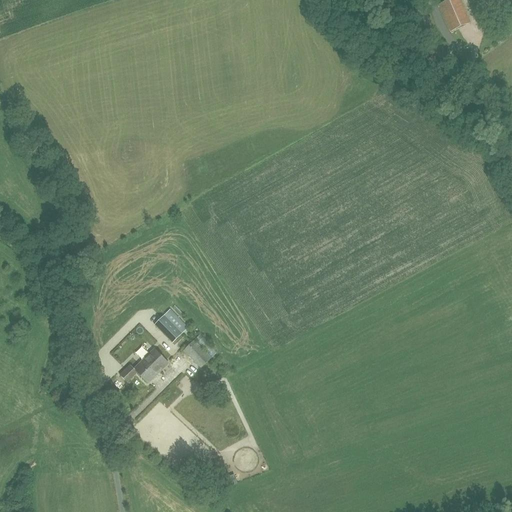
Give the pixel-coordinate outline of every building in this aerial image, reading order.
[(423,0),(400,9),(413,41),(436,33),(423,0)] [(450,31),(470,23),(460,0),(449,0),(439,4),(450,31)] [(485,0),(492,8),(502,0),(485,0)] [(445,50),(436,39),(420,51),(440,75),(452,65),(443,52),(445,50)] [(170,310),(154,325),(172,343),(188,328),(170,310)] [(200,369),(212,358),(195,339),(183,350),(200,369)] [(154,349),(139,363),(145,369),(148,366),(150,368),(154,365),(160,371),(168,363),(154,349)] [(110,374),(117,367),(109,359),(102,366),(110,374)] [(148,383),(160,371),(154,365),(150,368),(148,366),(145,369),(139,363),(134,368),(130,364),(120,374),(127,382),(137,372),(148,383)] [(208,466),(197,472),(202,480),(213,473),(208,466)] [(234,475),(219,481),(223,490),(238,484),(234,475)]
